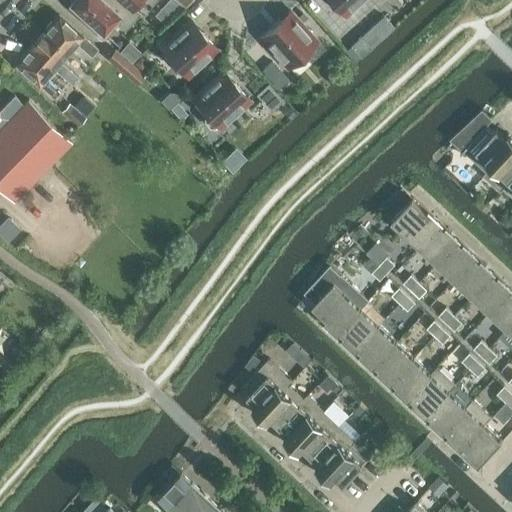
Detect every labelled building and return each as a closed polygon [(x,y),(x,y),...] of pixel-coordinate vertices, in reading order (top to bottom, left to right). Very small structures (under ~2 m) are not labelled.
[(138,14),(122,0),(71,0),(72,0),(70,2),(103,32),(115,19),(125,28),(138,14)] [(122,0),(138,14),(139,13),(131,6),(135,0),(148,0),(151,3),(154,0),(122,0)] [(331,0),(345,15),(361,0),(331,0)] [(261,37),(287,67),(290,64),(295,65),(302,59),(302,54),(317,40),(290,11),(261,37)] [(45,31),(68,52),(76,42),(91,55),(97,48),(59,15),(52,22),(51,21),(45,28),(47,29),(45,31)] [(384,16),(351,45),(361,56),(393,27),(384,16)] [(161,46),(175,61),(174,66),(180,73),(185,73),(188,76),(218,49),(191,19),(161,46)] [(30,48),(54,68),(72,84),(78,77),(60,61),(68,52),(45,31),(30,47),(30,48)] [(54,68),(30,48),(29,49),(27,48),(21,55),(23,56),(16,64),(58,100),(64,92),(62,90),(46,76),(54,68)] [(108,58),(124,73),(136,83),(144,75),(115,49),(108,58)] [(272,61),(261,71),(270,80),(280,70),(272,61)] [(191,100),(204,115),(204,120),(210,127),(215,127),(217,130),(250,100),(223,71),(191,100)] [(258,94),(271,109),(281,99),(268,84),(258,94)] [(30,184),(34,188),(40,183),(36,178),(72,141),(28,99),(23,104),(14,95),(0,109),(0,187),(14,201),(30,184)] [(84,95),(75,105),(87,115),(95,105),(84,95)] [(64,111),(75,121),(81,114),(70,105),(64,111)] [(483,174),(484,175),(511,145),(511,136),(509,133),(506,137),(497,129),(494,132),(486,125),(460,153),(462,154),(465,151),(486,171),(483,174)] [(511,145),(484,175),(500,190),(511,177),(511,145)] [(504,188),(511,194),(511,177),(500,190),(501,191),(504,188)] [(391,220),(419,247),(441,223),(442,224),(444,221),(430,208),(428,211),(413,197),(391,220)] [(478,205),(482,209),(483,207),(486,205),(483,202),(482,201),(479,204),(478,205)] [(483,207),(482,209),(483,210),(486,213),(486,212),(488,211),(490,209),(486,205),(483,207)] [(419,247),(437,263),(458,240),(459,240),(462,238),(448,224),(445,227),(442,224),(441,223),(419,247)] [(437,263),(454,279),(476,256),(477,257),(479,254),(465,241),(463,244),(459,240),(458,240),(437,263)] [(387,255),(379,264),(388,271),(395,263),(387,255)] [(454,279),(472,296),(494,272),(494,273),(497,270),(483,257),(480,260),(477,257),(476,256),(454,279)] [(388,271),(379,264),(372,272),(380,279),(388,271)] [(472,296),(489,312),(511,289),(511,290),(511,289),(511,284),(500,274),(498,276),(494,273),(494,272),(472,296)] [(339,334),(341,331),(362,308),(370,299),(342,273),(313,305),(327,318),(325,321),(339,334)] [(403,282),(412,290),(419,282),(411,274),(403,282)] [(419,282),(412,290),(419,297),(427,289),(419,282)] [(392,295),(400,302),(408,294),(400,286),(392,295)] [(489,312),(507,329),(511,323),(511,289),(511,290),(511,289),(489,312)] [(408,294),(400,302),(408,310),(416,301),(408,294)] [(438,315),(447,323),(454,314),(446,307),(438,315)] [(356,351),(359,348),(358,347),(380,324),(362,308),(341,331),(345,335),(342,337),(356,351)] [(454,314),(447,323),(455,330),(462,322),(454,314)] [(427,327),(435,335),(443,327),(435,319),(427,327)] [(374,367),(377,364),(376,363),(397,340),(380,324),(358,347),(359,348),(362,351),(360,354),(374,367)] [(443,327),(435,335),(443,343),(451,334),(443,327)] [(391,383),(394,381),(393,380),(415,357),(397,340),(376,363),(377,364),(380,367),(377,370),(391,383)] [(473,348),(482,355),(489,347),(481,340),(473,348)] [(291,345),(287,350),(294,357),(299,352),(301,349),(302,349),(294,342),(293,343),(291,345)] [(489,347),(482,355),(490,363),(497,355),(489,347)] [(10,350),(5,356),(14,365),(22,357),(15,350),(10,350)] [(462,360),(470,368),(478,359),(470,352),(462,360)] [(409,400),(412,397),(411,396),(439,366),(438,365),(431,372),(415,357),(393,380),(394,381),(397,384),(395,387),(409,400)] [(253,407),(260,414),(293,380),(269,358),(243,385),(250,392),(247,396),(256,404),(253,407)] [(478,359),(470,368),(478,375),(486,367),(478,359)] [(427,416),(429,413),(428,413),(456,383),(439,366),(411,396),(412,397),(415,400),(412,403),(427,416)] [(327,374),(319,382),(327,390),(335,381),(336,381),(328,373),(327,374)] [(271,418),(279,426),(309,395),(308,394),(304,397),(291,384),(294,381),(293,380),(260,414),(268,422),(271,418)] [(444,433),(447,430),(446,429),(474,399),(473,398),(466,405),(455,395),(462,388),(456,383),(428,413),(429,413),(432,417),(430,419),(444,433)] [(497,393),(505,401),(511,393),(511,391),(505,385),(497,393)] [(284,437),(292,444),(324,409),(309,395),(279,426),(287,433),(284,437)] [(462,449),(464,446),(463,445),(491,415),(474,399),(446,429),(447,430),(450,433),(447,436),(462,449)] [(511,407),(505,401),(494,414),(502,422),(511,411),(511,407)] [(357,406),(354,409),(359,414),(362,411),(364,408),(365,408),(365,407),(360,403),(359,404),(357,406)] [(303,448),(311,455),(340,424),(324,409),(292,444),(300,451),(303,448)] [(463,445),(464,446),(467,449),(465,452),(479,465),(503,439),(486,423),(492,416),(491,415),(463,445)] [(316,466),(324,474),(356,439),(340,424),(311,455),(319,463),(316,466)] [(380,428),(372,436),(381,445),(389,437),(380,428)] [(356,439),(324,474),(331,481),(335,477),(343,485),(372,454),(371,453),(368,457),(354,443),(357,440),(356,439)] [(166,510),(168,511),(198,511),(210,499),(182,473),(160,497),(170,506),(166,510)] [(427,511),(417,503),(420,499),(419,498),(406,511),(427,511)] [(198,511),(224,511),(210,499),(198,511)]
